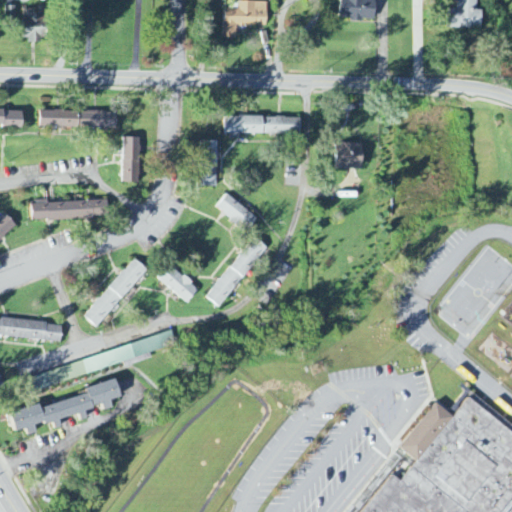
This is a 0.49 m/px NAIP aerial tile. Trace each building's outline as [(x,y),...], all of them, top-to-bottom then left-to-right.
[(340,0),(339,20),(375,22),(375,0),(368,0),(340,0)] [(480,31),(481,11),(476,11),(475,0),(455,0),(456,10),(447,10),(447,30),(480,31)] [(223,39),(236,39),(236,27),(266,27),(267,3),(238,3),(238,10),(224,10),(223,39)] [(46,42),(47,8),(39,7),(39,15),(23,15),(22,41),(46,42)] [(0,110),(0,127),(22,128),(22,111),(0,110)] [(40,111),(39,129),(116,131),(116,113),(40,111)] [(301,119),(224,117),(224,134),(300,136),(301,119)] [(139,184),(139,139),(121,139),(122,184),(139,184)] [(217,142),(201,142),(200,188),(216,188),(217,142)] [(336,145),(336,170),(362,170),(362,145),(336,145)] [(257,219),(224,196),(214,210),(247,233),(257,219)] [(108,219),(108,202),(31,205),(31,222),(108,219)] [(0,218),(0,241),(16,227),(4,215),(0,218)] [(206,299),(219,310),(267,249),(254,239),(206,299)] [(147,272),(134,261),(82,318),(95,329),(147,272)] [(187,305),(198,290),(168,267),(157,281),(187,305)] [(62,325),(0,320),(0,338),(61,343),(62,325)] [(31,377),(35,391),(176,347),(172,334),(31,377)] [(10,414),(16,433),(25,430),(27,437),(37,435),(35,428),(53,423),(55,431),(61,429),(59,422),(79,416),(80,422),(87,420),(84,411),(102,406),(104,412),(112,410),(110,401),(121,399),(116,381),(85,390),(87,396),(40,409),(40,406),(10,414)] [(500,511),(511,497),(511,435),(466,399),(450,419),(433,405),(347,511),(500,511)]
